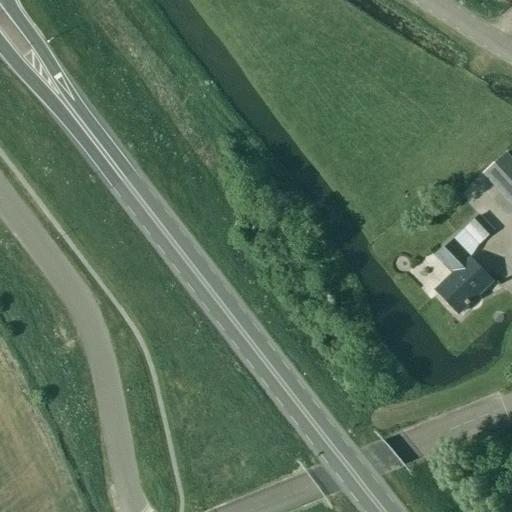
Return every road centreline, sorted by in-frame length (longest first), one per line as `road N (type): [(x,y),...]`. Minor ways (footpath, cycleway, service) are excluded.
road 1 (trunk): [(383,511),(77,120)]
road 2 (unclassified): [(137,511),(90,326),(0,197)]
road 3 (trunk): [(77,120),(8,0)]
